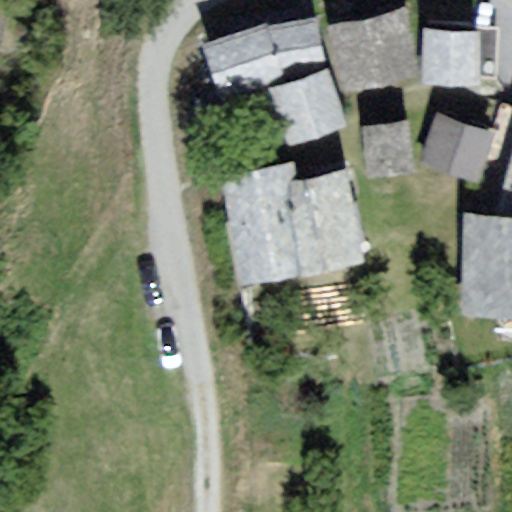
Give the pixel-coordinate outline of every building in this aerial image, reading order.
[(407,16),(332,30),(344,93),(419,78),(407,16)] [(317,22),(273,35),(287,82),(331,69),(317,22)] [(268,27),(207,47),(226,103),(287,82),(273,35),(268,27)] [(484,34),(429,33),(428,81),(483,82),(484,34)] [(344,126),(327,75),(274,93),(291,144),(344,126)] [(494,136),(442,117),(427,160),(479,179),(494,136)] [(408,121),(364,128),(372,179),(416,172),(408,121)] [(293,159),(223,172),(242,281),(361,260),(344,165),(296,174),(293,159)] [(511,187),(503,218),(473,217),(471,306),(511,306),(511,187)]
